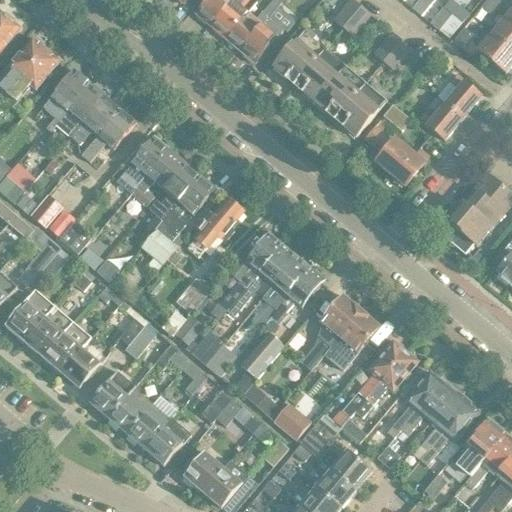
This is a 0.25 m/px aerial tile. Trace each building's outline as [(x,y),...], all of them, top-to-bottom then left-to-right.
[(211,0),(197,18),(211,30),(236,0),(211,0)] [(236,0),(211,30),(226,42),(249,16),(240,9),(247,0),(236,0)] [(421,18),(435,2),(432,0),(421,0),(412,10),(421,18)] [(492,18),(503,4),(498,0),(491,0),(482,10),(492,18)] [(249,16),(226,42),(241,54),(277,12),(282,6),(277,1),(258,23),(249,16)] [(345,30),(362,9),(353,1),(335,22),(345,30)] [(362,9),(345,30),(355,38),(372,17),(362,9)] [(439,33),(453,17),(443,9),(430,25),(439,33)] [(277,12),(241,54),(256,67),(284,32),(274,24),(281,15),(277,12)] [(0,55),(21,31),(14,25),(15,23),(6,16),(4,17),(1,14),(0,15),(0,55)] [(493,36),(511,52),(511,22),(508,19),(493,36)] [(464,52),(474,39),(465,31),(454,44),(464,52)] [(295,89),(326,52),(306,35),(275,72),(295,89)] [(386,64),(403,44),(393,35),(376,56),(386,64)] [(478,53),(506,77),(511,70),(511,52),(493,36),(478,53)] [(10,97),(47,52),(43,49),(44,47),(39,43),(38,44),(34,41),(0,82),(0,81),(0,99),(5,103),(10,97)] [(403,44),(386,64),(395,72),(412,51),(403,44)] [(47,52),(10,97),(19,104),(31,89),(36,93),(60,64),(56,61),(58,59),(52,54),(51,55),(47,52)] [(326,52),(295,89),(316,106),(347,69),(326,52)] [(347,69),(316,106),(337,123),(367,86),(347,69)] [(68,114),(69,115),(91,87),(76,74),(53,101),(44,112),(56,121),(47,131),(51,135),(68,114)] [(446,107),(463,122),(482,100),(466,87),(467,86),(458,78),(451,85),(459,92),(446,107)] [(367,86),(337,123),(357,141),(388,103),(367,86)] [(72,141),(107,100),(91,87),(69,115),(75,120),(63,134),(72,141)] [(107,100),(72,141),(80,148),(92,134),(99,140),(122,112),(107,100)] [(463,122),(446,107),(433,123),(425,116),(419,124),(428,131),(428,130),(445,144),(463,122)] [(403,135),(412,123),(394,108),(384,119),(403,135)] [(122,112),(99,140),(83,158),(92,165),(107,146),(115,153),(138,126),(122,112)] [(406,190),(425,166),(396,142),(393,145),(376,130),(366,142),(383,156),(376,165),(406,190)] [(118,185),(132,197),(169,153),(155,141),(133,167),(118,185)] [(169,153),(132,197),(148,210),(155,202),(147,195),(153,187),(161,194),(163,192),(165,193),(187,167),(169,153)] [(53,163),(45,172),(51,177),(58,167),(53,163)] [(164,224),(201,179),(187,167),(165,193),(163,192),(161,194),(170,203),(168,206),(160,206),(156,206),(151,212),(164,224)] [(466,258),(475,248),(476,249),(511,206),(511,197),(489,178),(449,225),(445,222),(436,233),(466,258)] [(4,182),(0,187),(0,193),(0,194),(15,207),(24,196),(26,194),(7,179),(4,182)] [(216,192),(201,179),(164,224),(157,232),(141,251),(153,261),(147,268),(156,276),(185,241),(179,236),(187,227),(180,221),(187,212),(195,218),(216,192)] [(24,196),(15,207),(31,220),(40,209),(24,196)] [(64,212),(49,199),(40,209),(31,220),(46,233),(64,212)] [(236,234),(232,231),(245,216),(229,202),(188,251),(200,261),(219,238),(223,242),(225,240),(228,243),(236,234)] [(0,217),(9,225),(14,219),(16,217),(0,203),(0,217)] [(14,219),(9,225),(27,241),(34,233),(16,217),(14,219)] [(92,242),(74,226),(59,244),(78,259),(92,242)] [(228,314),(283,248),(270,237),(247,264),(253,269),(221,308),(228,314)] [(511,244),(504,253),(511,258),(498,274),(511,285),(511,244)] [(43,274),(58,256),(47,247),(28,269),(39,279),(43,274)] [(283,248),(228,314),(235,320),(267,281),(275,287),(298,260),(283,248)] [(103,264),(88,252),(80,261),(95,273),(103,264)] [(58,256),(43,274),(52,282),(67,264),(58,256)] [(298,260),(275,287),(283,294),(256,326),(262,331),(266,327),(266,328),(312,272),(298,260)] [(312,272),(266,328),(274,334),(280,328),(279,327),(297,306),(303,311),(325,283),(312,272)] [(0,275),(0,312),(18,291),(0,275)] [(92,285),(82,277),(75,286),(84,293),(92,285)] [(176,306),(191,318),(211,295),(196,282),(176,306)] [(25,346),(55,310),(36,295),(28,305),(6,331),(25,346)] [(344,299),(321,326),(316,348),(302,365),(312,374),(325,358),(362,313),(344,299)] [(55,310),(25,346),(43,361),(73,326),(55,310)] [(381,329),(362,313),(325,358),(335,366),(349,349),(358,356),(381,329)] [(175,337),(189,349),(204,331),(189,319),(175,337)] [(130,347),(144,329),(135,322),(120,339),(130,347)] [(73,326),(43,361),(62,377),(92,341),(73,326)] [(130,347),(126,352),(137,361),(156,338),(144,329),(130,347)] [(242,369),(249,375),(236,391),(244,398),(258,382),(285,350),(269,336),(242,369)] [(92,341),(62,377),(81,393),(103,367),(84,352),(92,342),(92,341)] [(374,377),(358,395),(351,404),(358,411),(366,402),(406,354),(405,353),(405,349),(400,345),(396,345),(394,343),(369,373),(374,377)] [(207,369),(216,359),(201,346),(192,357),(207,369)] [(408,356),(406,354),(366,402),(358,411),(355,415),(363,422),(389,390),(394,394),(419,364),(417,363),(417,359),(412,355),(408,356)] [(183,372),(188,366),(175,355),(170,361),(183,372)] [(216,359),(207,369),(220,380),(229,369),(216,359)] [(188,366),(183,372),(195,383),(186,394),(192,398),(206,382),(188,366)] [(92,406),(111,422),(135,393),(135,392),(137,390),(118,375),(111,383),(92,406)] [(404,434),(446,383),(442,380),(441,382),(431,375),(407,404),(412,408),(388,436),(395,442),(402,433),(404,434)] [(432,424),(459,391),(454,386),(452,388),(446,383),(404,434),(408,438),(425,418),(432,424)] [(247,403),(270,421),(279,410),(257,391),(247,403)] [(427,454),(469,403),(463,398),(465,396),(459,391),(432,424),(438,429),(422,449),(427,454)] [(129,437),(154,408),(135,393),(111,422),(129,437)] [(217,421),(232,403),(221,394),(202,416),(213,426),(217,421)] [(232,403),(217,421),(227,429),(241,411),(232,403)] [(469,403),(427,454),(428,454),(420,463),(427,469),(450,440),(456,445),(480,415),(471,408),(473,406),(469,403)] [(312,425),(290,407),(275,426),(297,444),(312,425)] [(154,408),(129,437),(148,453),(167,430),(172,424),(154,408)] [(253,437),(261,428),(252,420),(244,429),(253,437)] [(319,421),(299,445),(300,447),(312,456),(319,463),(339,439),(319,421)] [(172,424),(167,430),(185,446),(192,437),(174,422),(172,424)] [(452,463),(472,480),(507,438),(495,427),(486,438),(481,433),(468,448),(466,446),(452,463)] [(261,428),(253,437),(262,444),(270,435),(261,428)] [(167,430),(148,453),(166,469),(185,446),(167,430)] [(497,479),(511,460),(511,439),(510,440),(507,438),(472,480),(468,485),(474,491),(490,473),(497,479)] [(274,469),(289,451),(280,443),(265,461),(274,469)] [(312,456),(300,447),(294,455),(305,464),(312,456)] [(332,473),(357,494),(373,475),(348,454),(332,473)] [(204,496),(225,471),(206,455),(185,480),(204,496)] [(511,460),(497,479),(504,485),(488,503),(481,511),(492,511),(501,502),(511,488),(511,460)] [(225,471),(204,496),(223,511),(250,479),(231,464),(225,471)] [(290,482),(296,474),(285,465),(278,473),(290,482)] [(342,511),(357,494),(332,473),(317,492),(341,511),(342,511)] [(424,493),(434,501),(445,489),(445,483),(437,477),(424,493)] [(274,501),(281,493),(270,484),(263,492),(274,501)] [(511,488),(501,502),(492,511),(495,510),(496,511),(504,511),(511,503),(511,488)] [(341,511),(317,492),(301,510),(303,511),(341,511)] [(250,511),(265,511),(266,511),(255,502),(248,510),(250,511)]
